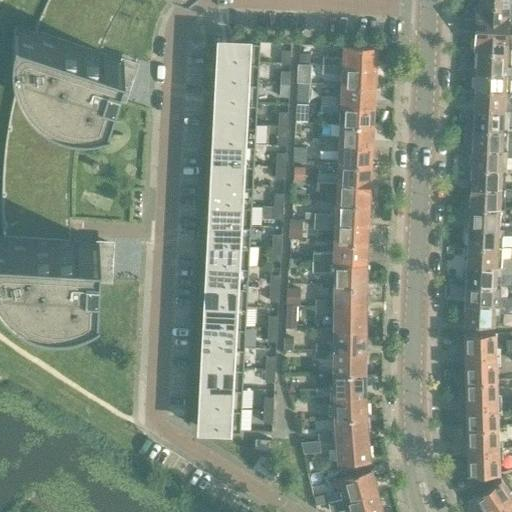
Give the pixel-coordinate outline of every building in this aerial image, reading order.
[(48,0),(34,30),(97,51),(112,19),(123,0),(48,0)] [(475,3),(473,27),(510,28),(510,25),(511,25),(511,17),(511,5),(478,4),(478,3),(475,3)] [(16,24),(16,23),(14,23),(12,29),(11,35),(11,41),(10,48),(11,54),(12,60),(14,66),(16,72),(18,78),(9,117),(4,157),(2,196),(4,236),(70,239),(68,209),(68,178),(71,147),(77,116),(83,117),(89,116),(96,115),(102,114),(108,112),(107,110),(106,110),(112,93),(119,96),(130,62),(123,59),(97,51),(34,30),(16,24)] [(472,50),(475,50),(509,51),(511,51),(511,31),(510,31),(510,28),(473,27),(472,50)] [(219,38),(218,59),(258,61),(259,40),(219,38)] [(321,64),(341,64),(374,66),(375,46),(342,44),(341,58),(321,57),(321,64)] [(290,49),(281,49),(280,62),(289,63),(290,49)] [(475,50),(475,69),(511,70),(511,63),(509,63),(509,51),(475,50)] [(218,59),(217,80),(257,82),(258,61),(218,59)] [(321,72),(335,72),(340,73),(340,84),(374,86),(374,66),(341,64),(321,64),(321,72)] [(511,70),(475,69),(474,89),(507,90),(508,78),(511,78),(511,70)] [(289,70),(280,70),(279,83),(288,83),(289,70)] [(257,82),(217,80),(216,100),(256,102),(257,82)] [(288,83),(279,83),(278,95),(288,96),(288,83)] [(319,102),(339,103),(373,105),(374,86),(340,84),(339,97),(320,96),(319,102)] [(474,89),(473,108),(511,109),(511,102),(507,102),(507,90),(474,89)] [(256,102),(216,100),(215,120),(255,122),(256,102)] [(319,111),(339,112),(338,123),(372,125),(373,105),(339,103),(319,102),(319,111)] [(511,109),(473,108),(472,127),(506,129),(506,117),(511,117),(511,109)] [(287,111),(278,111),(277,123),(286,124),(287,111)] [(255,122),(215,120),(214,141),(254,143),(255,122)] [(286,124),(277,123),(277,136),(286,137),(286,124)] [(318,135),(317,142),(371,144),(372,125),(338,123),(337,136),(318,135)] [(472,127),(471,147),(511,148),(511,141),(505,141),(506,129),(472,127)] [(254,143),(214,141),(213,161),(253,163),(254,143)] [(317,150),(337,151),(336,162),(370,164),(371,144),(317,142),(317,150)] [(511,148),(471,147),(470,166),(504,168),(504,156),(511,156),(511,148)] [(285,152),(276,151),(275,164),(284,165),(285,152)] [(253,163),(213,161),(212,182),(252,184),(253,163)] [(316,181),(335,182),(369,183),(370,164),(336,162),(336,174),(316,173),(316,181)] [(284,165),(275,164),(274,177),(284,177),(284,165)] [(470,166),(469,186),(503,187),(504,168),(470,166)] [(324,201),(334,201),(368,203),(369,183),(335,182),(316,181),(315,189),(325,189),(324,201)] [(252,184),(212,182),(211,202),(251,204),(252,184)] [(469,186),(468,205),(502,207),(502,206),(502,195),(511,195),(511,187),(503,187),(469,186)] [(283,193),(274,192),(273,205),(282,205),(283,193)] [(314,219),(314,220),(367,222),(368,203),(334,201),(334,214),(305,212),(305,218),(314,219)] [(211,202),(210,222),(250,224),(251,204),(211,202)] [(282,205),(273,205),(272,218),(282,218),(282,205)] [(468,205),(467,225),(511,226),(511,219),(507,219),(508,206),(502,206),(502,207),(468,205)] [(333,229),(333,240),(366,242),(367,222),(314,220),(313,227),(333,229)] [(250,224),(210,222),(209,243),(249,245),(250,224)] [(511,226),(467,225),(466,244),(500,246),(501,234),(511,234),(511,226)] [(281,233),(272,233),(271,246),(280,246),(281,233)] [(0,235),(0,283),(2,286),(6,290),(11,294),(16,298),(21,301),(27,304),(33,306),(39,308),(45,309),(51,310),(57,310),(63,309),(69,309),(75,307),(81,305),(87,302),(92,299),(98,296),(97,294),(96,295),(97,280),(97,277),(105,278),(106,242),(70,239),(4,236),(0,235)] [(328,260),(334,261),(365,262),(366,242),(333,240),(332,253),(312,251),(312,259),(328,260)] [(249,245),(209,243),(208,263),(248,265),(249,245)] [(466,244),(465,264),(511,265),(511,258),(499,258),(500,246),(466,244)] [(280,246),(271,246),(270,259),(280,259),(280,246)] [(334,261),(334,284),(365,284),(365,262),(334,261)] [(248,265),(208,263),(207,283),(246,285),(248,265)] [(511,265),(465,264),(464,283),(498,285),(499,273),(511,273),(511,265)] [(279,274),(270,274),(269,287),(278,287),(279,274)] [(246,285),(207,283),(205,304),(245,306),(246,285)] [(464,283),(463,303),(511,304),(511,297),(498,297),(498,285),(464,283)] [(334,284),(334,306),(365,306),(365,284),(334,284)] [(278,287),(269,287),(268,299),(277,300),(278,287)] [(511,304),(463,303),(462,323),(496,324),(497,312),(511,312),(511,304)] [(245,306),(205,304),(204,324),(244,326),(245,306)] [(334,306),(333,328),(364,328),(365,306),(334,306)] [(277,315),(268,315),(267,327),(276,328),(277,315)] [(244,326),(204,324),(203,345),(243,347),(244,326)] [(276,328),(267,327),(266,340),(275,341),(276,328)] [(315,350),(330,350),(364,350),(364,328),(333,328),(333,341),(330,341),(330,342),(315,342),(315,350)] [(463,332),(463,356),(494,355),(494,331),(463,332)] [(243,347),(203,345),(202,365),(242,367),(243,347)] [(333,359),(333,372),(364,372),(364,350),(330,350),(330,359),(333,359)] [(275,356),(266,355),(265,368),(274,368),(275,356)] [(463,356),(464,379),(495,379),(494,355),(463,356)] [(242,367),(202,365),(201,385),(241,387),(242,367)] [(274,368),(265,368),(264,381),(273,381),(274,368)] [(315,388),(316,395),(365,393),(364,372),(333,372),(333,385),(329,385),(329,387),(315,388)] [(464,379),(465,403),(496,402),(495,379),(464,379)] [(241,387),(201,385),(200,406),(240,408),(241,387)] [(334,402),(334,417),(365,415),(365,393),(316,395),(316,402),(330,402),(334,402)] [(273,396),(263,396),(263,409),(272,409),(273,396)] [(465,403),(465,426),(496,425),(496,402),(465,403)] [(240,408),(200,406),(199,427),(239,429),(240,408)] [(272,409),(263,409),(262,421),(271,422),(272,409)] [(334,417),(336,439),(367,436),(365,415),(334,417)] [(465,426),(466,449),(497,448),(496,425),(465,426)] [(367,436),(336,439),(338,461),(369,459),(367,436)] [(270,439),(254,438),(254,448),(269,449),(270,439)] [(497,448),(466,449),(467,473),(498,472),(497,448)] [(329,501),(346,497),(376,488),(370,467),(340,475),(344,488),(326,493),(329,501)] [(474,495),(485,511),(491,511),(511,498),(511,495),(500,478),(474,495)] [(376,488),(346,497),(329,501),(331,510),(348,505),(350,511),(375,511),(382,510),(376,488)] [(511,511),(511,498),(491,511),(511,511)]
